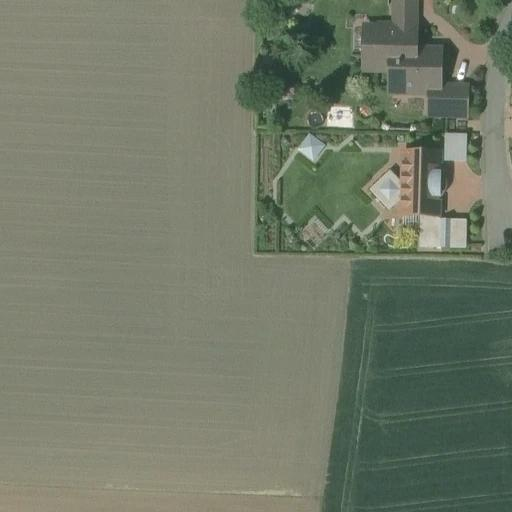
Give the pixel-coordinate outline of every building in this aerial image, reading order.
[(417,0),(394,0),(394,23),(417,23),(417,0)] [(416,30),(366,28),(365,70),(391,71),(391,92),(440,93),(441,51),(418,51),(416,48),(416,30)] [(468,88),(448,87),(448,99),(429,98),(429,117),(468,118),(468,88)] [(325,150),(310,139),(299,155),(314,165),(325,150)] [(439,155),(405,155),(404,185),(399,184),(391,176),(374,192),(390,208),(397,201),(404,201),(404,216),(426,217),(438,217),(438,200),(438,197),(441,193),(443,189),(443,184),(442,180),(439,176),(439,155)] [(438,217),(426,217),(425,247),(437,247),(437,223),(438,217)] [(454,224),(437,223),(437,247),(453,247),(454,224)] [(465,224),(454,224),(453,247),(464,248),(465,224)]
